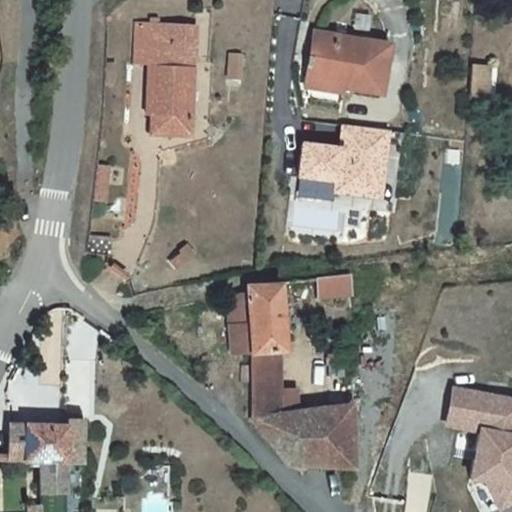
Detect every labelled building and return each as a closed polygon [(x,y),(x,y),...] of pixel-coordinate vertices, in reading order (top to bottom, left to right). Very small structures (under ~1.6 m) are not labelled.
[(195,28),(137,24),(134,64),(148,65),(145,116),(150,117),(150,135),(189,137),(195,28)] [(313,33),(305,77),(343,84),(342,89),(377,95),(386,46),(313,33)] [(116,64),(106,64),(105,82),(115,83),(116,64)] [(471,67),(468,96),(486,98),(488,69),(471,67)] [(343,84),(305,77),(303,88),(341,94),(342,89),(343,84)] [(386,131),(343,125),(339,150),(302,145),(297,178),(335,183),(333,193),(377,198),(386,131)] [(109,167),(96,166),(93,200),(106,202),(109,167)] [(109,240),(87,239),(86,250),(108,252),(109,240)] [(317,301),(349,298),(347,277),(316,279),(317,301)] [(248,353),(249,420),(287,466),(348,468),(347,410),(347,408),(281,416),(278,354),(281,353),(277,286),(244,289),(245,297),(226,298),(230,354),(248,353)] [(349,309),(350,329),(367,327),(367,309),(349,309)] [(349,334),(350,330),(350,329),(349,326),(346,324),(343,324),(339,327),(337,331),(339,335),(344,337),(346,337),(349,334)] [(338,363),(352,363),(351,352),(337,353),(338,363)] [(511,434),(511,403),(462,395),(455,431),(473,434),(465,482),(481,485),(494,510),(511,501),(511,485),(507,475),(511,447),(511,439),(511,434)] [(6,426),(4,458),(5,464),(36,466),(36,493),(59,493),(79,493),(82,422),(63,420),(62,429),(6,426)] [(24,506),(24,511),(58,511),(59,493),(36,493),(37,505),(24,506)]
